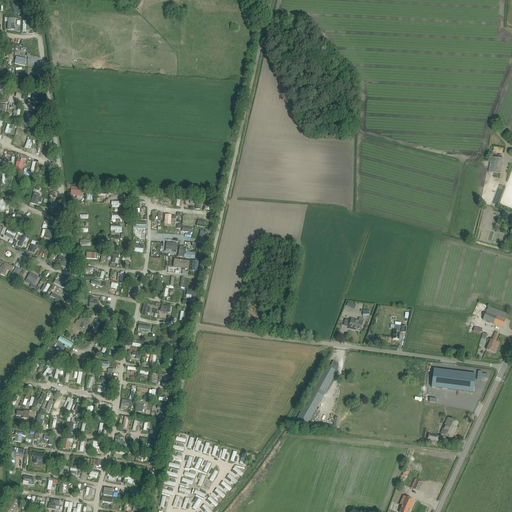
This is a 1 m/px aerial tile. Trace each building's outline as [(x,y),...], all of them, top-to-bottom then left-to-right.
[(18,38),(16,46),(29,50),(29,55),(40,57),(38,40),(18,38)] [(22,71),(16,71),(16,76),(19,75),(19,81),(22,81),(25,80),(24,72),(22,72),(22,71)] [(14,113),(12,121),(18,122),(21,110),(18,109),(17,114),(14,113)] [(18,128),(15,138),(18,139),(18,138),(21,139),(25,138),(25,136),(26,136),(27,131),(18,128)] [(488,171),(500,174),(503,159),(491,157),(488,171)] [(82,195),(83,187),(71,186),(71,190),(78,190),(78,195),(82,195)] [(31,203),(31,204),(37,206),(37,205),(40,195),(34,194),(31,203)] [(190,200),(190,204),(196,204),(196,209),(200,210),(200,201),(190,200)] [(60,204),(54,204),(55,215),(62,214),(60,204)] [(176,253),(177,244),(167,243),(166,252),(176,253)] [(33,245),(31,251),(40,254),(42,247),(33,245)] [(5,262),(3,267),(0,266),(0,272),(5,275),(8,269),(11,271),(14,266),(5,262)] [(18,275),(12,272),(9,277),(17,281),(18,279),(16,277),(18,275)] [(44,284),(40,290),(43,291),(42,292),(45,294),(50,285),(48,283),(46,285),(44,284)] [(187,291),(187,295),(191,296),(191,300),(196,301),(197,292),(187,291)] [(97,308),(98,301),(94,300),(94,297),(90,297),(89,307),(97,308)] [(150,314),(151,309),(148,308),(149,304),(145,303),(142,316),(145,317),(146,313),(150,314)] [(503,312),(489,307),(483,320),(502,328),(508,314),(503,312)] [(355,330),(360,331),(363,322),(363,319),(359,318),(359,321),(351,319),(349,328),(349,327),(356,329),(355,330)] [(151,333),(152,325),(141,324),(141,333),(151,333)] [(391,325),(390,328),(394,329),(394,335),(393,340),(399,340),(399,335),(400,326),(395,325),(391,325)] [(471,326),(469,331),(481,334),(482,329),(471,326)] [(483,333),(478,350),(477,355),(478,355),(481,346),(484,347),(487,335),(483,333)] [(74,349),(77,345),(65,335),(61,339),(74,349)] [(491,340),(486,350),(494,353),(498,343),(491,340)] [(326,366),(324,370),(295,423),(305,429),(337,371),(337,369),(338,364),(333,361),(330,368),(326,366)] [(147,378),(151,378),(152,369),(143,368),(143,374),(147,374),(147,378)] [(432,387),(442,389),(473,393),(475,375),(444,371),(434,370),(432,387)] [(101,385),(99,392),(109,394),(111,387),(101,385)] [(44,392),(42,400),(39,399),(37,408),(40,409),(41,404),(46,406),(49,393),(44,392)] [(66,397),(63,402),(61,408),(65,410),(68,404),(70,399),(66,397)] [(69,409),(74,411),(77,401),(72,399),(69,409)] [(49,411),(54,412),(56,401),(51,400),(49,410),(45,409),(44,415),(48,415),(49,411)] [(136,411),(137,405),(124,403),(123,408),(136,411)] [(78,410),(84,414),(87,407),(81,404),(78,410)] [(29,419),(30,412),(22,411),(22,412),(17,411),(16,416),(21,417),(21,418),(29,419)] [(436,441),(437,438),(439,438),(442,437),(444,435),(449,438),(450,437),(452,438),(455,432),(453,431),(457,423),(448,419),(445,426),(444,425),(440,434),(441,434),(439,435),(438,435),(437,437),(429,435),(428,439),(436,441)] [(21,443),(22,437),(25,437),(25,434),(16,432),(15,435),(13,435),(12,438),(15,438),(14,441),(21,443)] [(71,451),(74,439),(67,438),(64,449),(71,451)] [(150,444),(146,444),(146,450),(152,450),(152,449),(156,449),(156,438),(150,438),(150,444)] [(12,448),(11,457),(16,458),(16,455),(23,456),(24,450),(12,448)] [(33,451),(32,457),(34,457),(33,460),(34,460),(33,463),(38,464),(39,461),(44,461),(45,454),(36,453),(36,451),(33,451)] [(60,482),(57,482),(58,479),(52,478),(50,490),(55,490),(56,484),(59,484),(60,482)] [(413,489),(414,490),(418,492),(422,482),(417,480),(413,489)] [(107,496),(117,496),(117,489),(107,488),(107,496)] [(34,501),(32,501),(31,504),(36,506),(39,497),(36,495),(34,501)] [(400,504),(400,505),(402,505),(399,511),(408,511),(410,509),(411,509),(414,501),(404,496),(401,502),(400,504)] [(13,511),(17,506),(19,508),(22,504),(13,498),(4,511),(3,511),(13,511)] [(53,500),(52,509),(56,509),(55,511),(66,511),(67,509),(64,508),(65,501),(53,500)]
